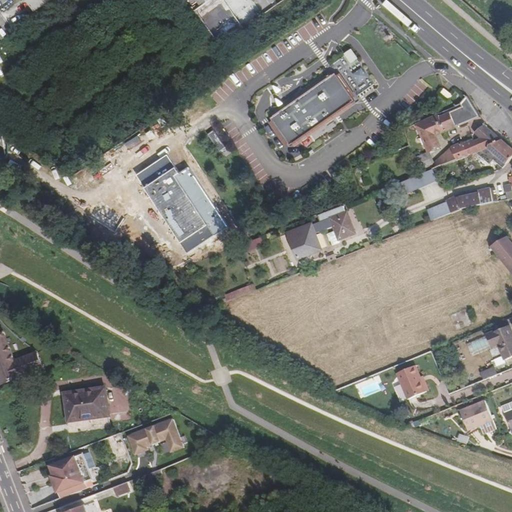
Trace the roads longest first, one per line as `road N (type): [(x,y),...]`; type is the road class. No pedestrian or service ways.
road 1 (primary): [(386,0),(511,104)]
road 2 (primary): [(511,80),(415,0)]
